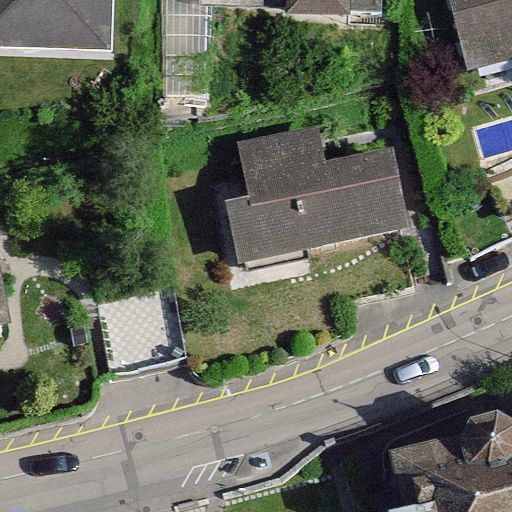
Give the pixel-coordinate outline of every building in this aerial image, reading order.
[(106,0),(0,0),(0,46),(106,45),(106,0)] [(375,0),(189,0),(189,25),(375,28),(375,0)] [(511,0),(432,0),(460,84),(511,67),(511,0)] [(318,126),(237,142),(249,198),(205,207),(221,286),(412,248),(392,147),(325,161),(318,126)] [(0,282),(0,338),(13,335),(0,282)] [(511,511),(511,447),(387,475),(395,511),(511,511)]
